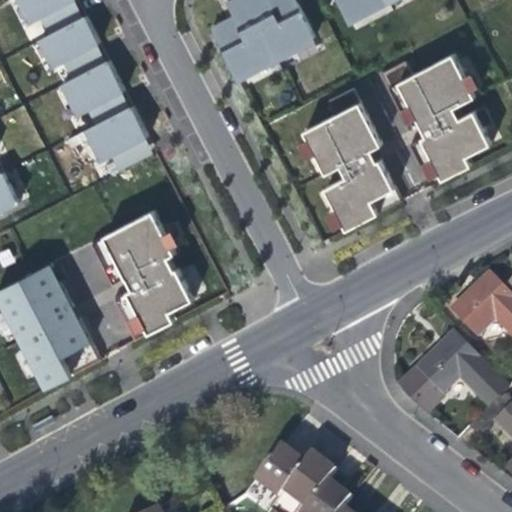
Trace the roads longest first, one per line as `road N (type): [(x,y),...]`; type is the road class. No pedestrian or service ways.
road 1 (residential): [(143,0),(315,315)]
road 2 (tertiary): [(0,483),(265,342)]
road 3 (residential): [(265,342),(479,511)]
road 4 (tertiary): [(315,315),(511,210)]
